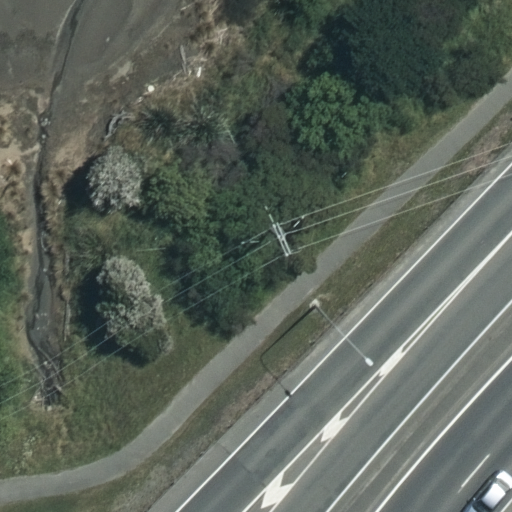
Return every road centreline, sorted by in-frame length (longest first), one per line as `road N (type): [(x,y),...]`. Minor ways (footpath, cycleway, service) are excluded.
road 1 (trunk): [(212,511),(511,210)]
road 2 (trunk): [(300,511),(511,245)]
